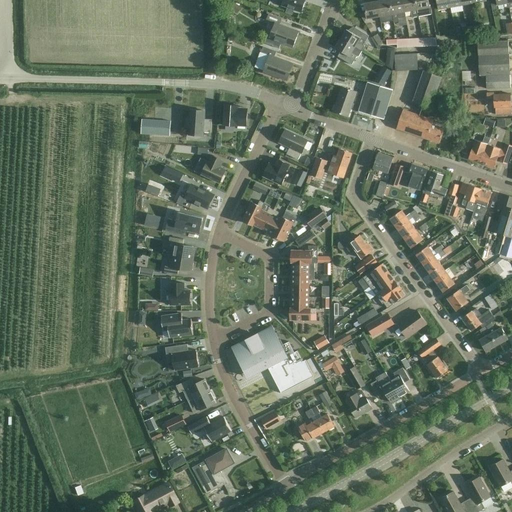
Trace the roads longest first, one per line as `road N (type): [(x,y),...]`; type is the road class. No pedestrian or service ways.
road 1 (residential): [(480,371),(352,192),(371,138)]
road 2 (unclassified): [(293,511),(511,386)]
road 3 (residential): [(283,488),(480,371)]
road 4 (residential): [(213,341),(270,311),(269,257),(219,232)]
road 5 (unclassified): [(178,82),(7,80)]
road 6 (residential): [(368,511),(511,418)]
road 7 (residential): [(213,341),(283,488)]
road 8 (tertiary): [(511,186),(371,138)]
road 9 (residential): [(278,101),(219,232)]
